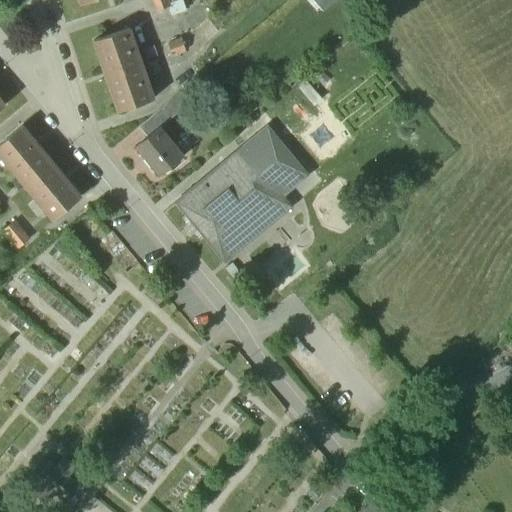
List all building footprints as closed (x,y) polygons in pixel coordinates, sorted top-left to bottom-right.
[(171,6),(169,0),(154,0),(158,11),(171,6)] [(319,0),(327,9),(336,0),(319,0)] [(155,98),(130,29),(96,40),(120,110),(155,98)] [(183,39),(170,43),(174,55),(187,50),(183,39)] [(307,82),(299,89),(314,106),(322,99),(307,82)] [(182,93),(164,108),(172,118),(190,103),(182,93)] [(163,108),(142,126),(150,136),(161,127),(172,118),(164,108),(163,108)] [(52,161),(23,126),(0,145),(0,153),(25,183),(52,161)] [(268,126),(243,147),(283,196),(309,175),(268,126)] [(161,127),(150,136),(138,146),(162,174),(185,155),(161,127)] [(243,147),(176,202),(221,257),(289,202),(283,196),(243,147)] [(52,161),(25,183),(55,218),(82,196),(52,161)] [(124,213),(105,219),(197,330),(215,325),(124,213)] [(30,239),(15,221),(4,230),(19,248),(30,239)] [(57,468),(44,457),(32,472),(45,483),(36,495),(46,503),(56,491),(60,495),(72,481),(67,477),(76,465),(66,457),(57,468)] [(384,511),(374,503),(366,511),(384,511)]
